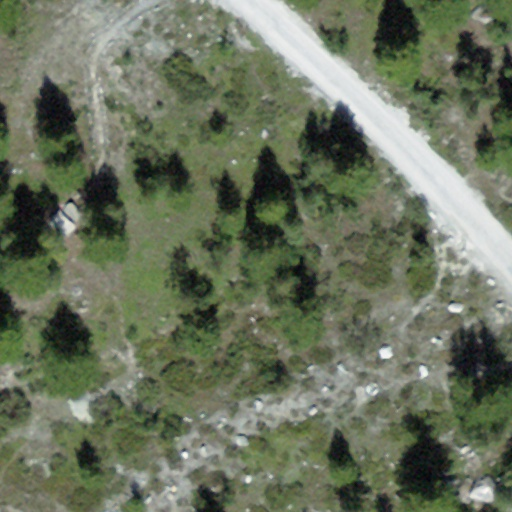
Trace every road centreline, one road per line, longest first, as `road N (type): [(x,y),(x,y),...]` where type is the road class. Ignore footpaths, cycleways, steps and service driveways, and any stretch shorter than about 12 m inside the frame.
road 1 (track): [(464,234),(446,309),(390,360),(199,442),(169,511)]
road 2 (track): [(228,0),(417,178),(511,291)]
